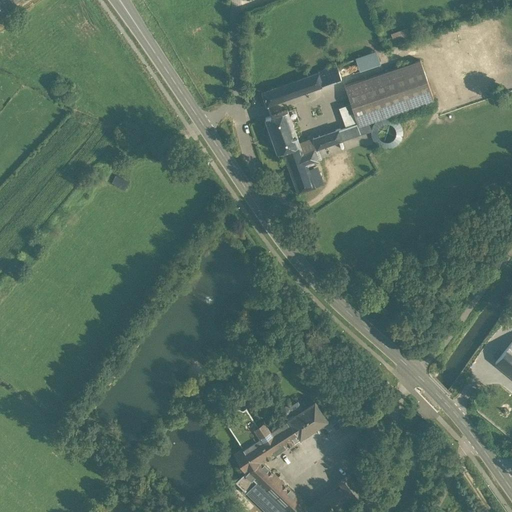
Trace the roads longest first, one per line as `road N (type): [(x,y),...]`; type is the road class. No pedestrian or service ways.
road 1 (secondary): [(119,0),(272,231),(457,416),(511,491)]
road 2 (track): [(511,250),(407,386),(379,482),(359,511)]
